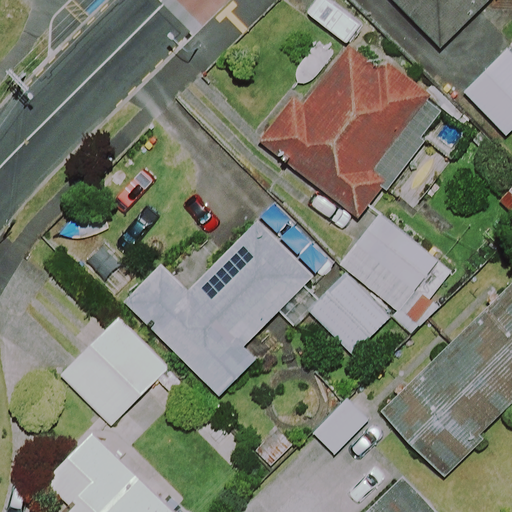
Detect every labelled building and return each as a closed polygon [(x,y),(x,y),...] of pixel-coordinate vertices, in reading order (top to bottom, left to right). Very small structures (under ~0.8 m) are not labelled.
[(333,0),(310,0),(302,11),(346,47),(364,25),(333,0)] [(511,0),(392,0),(439,49),(490,0),(511,0)] [(446,119),(358,42),(267,146),(355,223),(446,119)] [(511,131),(511,56),(506,50),(463,93),(506,137),(511,131)] [(451,276),(381,216),(341,263),(397,312),(413,293),(426,305),(451,276)] [(312,277),(256,221),(186,292),(161,267),(126,302),(221,396),(256,361),(242,347),(312,277)] [(388,321),(344,276),(308,310),(352,356),(388,321)] [(511,284),(510,282),(382,419),(444,477),(511,404),(511,284)] [(167,372),(118,324),(62,380),(111,428),(167,372)] [(368,423),(347,401),(311,434),(333,457),(368,423)] [(246,443),(270,470),(293,448),(269,422),(246,443)] [(169,511),(94,438),(41,492),(61,511),(169,511)] [(425,511),(400,487),(374,511),(425,511)]
